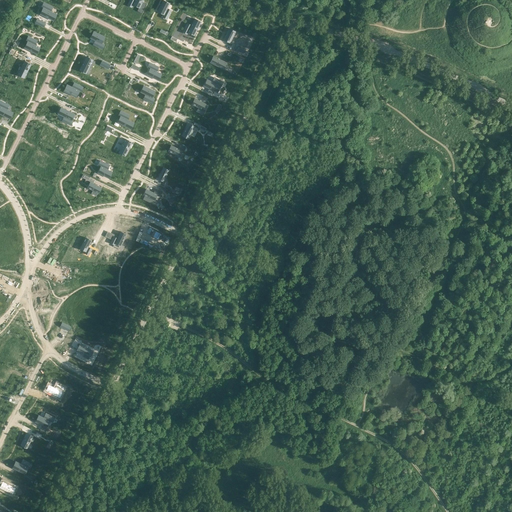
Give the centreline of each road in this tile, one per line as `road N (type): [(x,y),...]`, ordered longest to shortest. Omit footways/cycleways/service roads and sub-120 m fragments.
road 1 (track): [(150,308),(396,447),(447,511)]
road 2 (unclassified): [(185,238),(293,22)]
road 3 (unclassified): [(511,107),(375,44),(293,22)]
road 4 (residential): [(81,12),(0,172)]
road 5 (unclassified): [(110,387),(185,238)]
road 6 (residential): [(115,211),(188,66)]
road 7 (unclassified): [(47,511),(110,387)]
